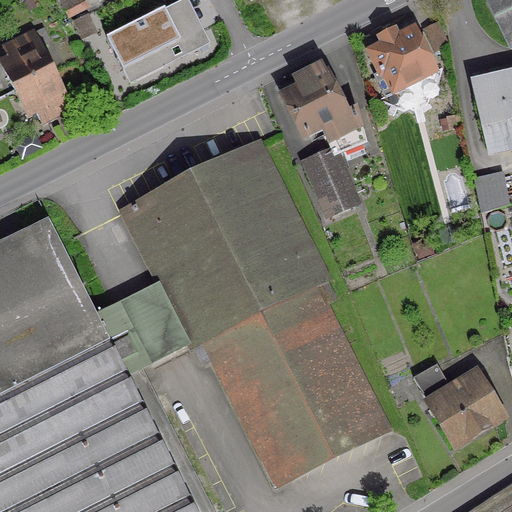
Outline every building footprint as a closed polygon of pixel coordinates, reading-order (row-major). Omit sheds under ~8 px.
[(84,9),(79,0),(57,0),(67,18),(84,9)] [(209,42),(187,0),(183,0),(110,37),(132,80),(209,42)] [(511,45),(511,0),(483,0),(507,48),(511,45)] [(446,47),(435,25),(422,32),(432,54),(446,47)] [(8,63),(0,66),(0,68),(11,91),(50,72),(37,48),(46,43),(40,30),(1,50),(8,63)] [(379,41),(382,48),(368,56),(378,75),(374,78),(384,98),(431,74),(411,34),(395,42),(391,35),(379,41)] [(282,99),(281,99),(301,139),(321,129),(330,152),(332,151),(334,156),(362,144),(353,112),(344,116),(320,69),(302,78),(303,79),(278,91),(282,99)] [(63,97),(50,72),(11,91),(24,116),(32,111),(39,125),(81,104),(75,91),(63,97)] [(511,77),(471,87),(486,153),(511,146),(511,77)] [(448,130),(457,128),(455,118),(446,120),(448,130)] [(199,367),(211,361),(274,487),(385,431),(322,306),(333,301),(323,283),(325,282),(256,146),(121,214),(199,367)] [(355,206),(334,156),(332,151),(330,152),(302,164),(326,219),(355,206)] [(501,178),(472,185),(478,215),(507,206),(501,178)] [(392,195),(365,204),(366,210),(394,200),(392,195)] [(344,222),(353,245),(365,241),(356,217),(344,222)] [(0,511),(192,511),(124,377),(139,369),(109,309),(93,317),(46,223),(0,246),(0,511)] [(427,407),(452,449),(501,419),(476,377),(450,393),(434,367),(411,380),(427,406),(427,407)]
